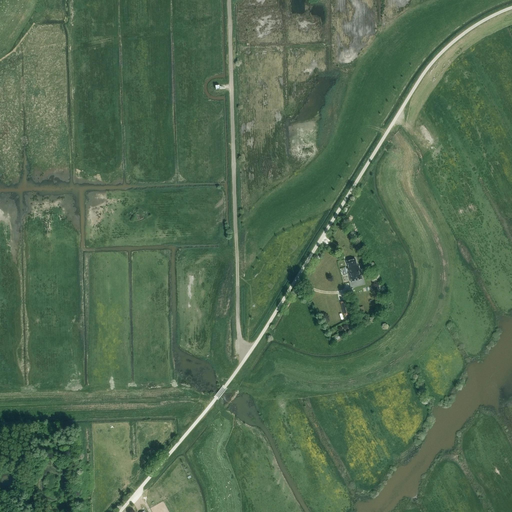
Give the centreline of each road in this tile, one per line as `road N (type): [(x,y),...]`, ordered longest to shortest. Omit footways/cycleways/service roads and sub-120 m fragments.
road 1 (unclassified): [(119,511),(237,370),(424,71),(463,33),(511,7)]
road 2 (track): [(243,360),(229,0)]
